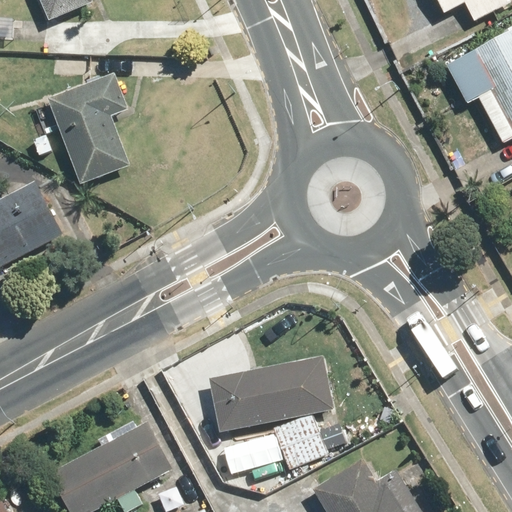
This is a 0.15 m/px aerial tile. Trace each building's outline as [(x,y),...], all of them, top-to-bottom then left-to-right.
[(45,0),(53,20),(99,2),(97,0),(45,0)] [(511,0),(443,0),(450,12),(473,1),(482,19),(511,3),(511,0)] [(511,35),(478,54),(511,116),(511,35)] [(122,74),(56,100),(89,184),(136,166),(118,119),(137,111),(122,74)] [(0,208),(0,275),(77,231),(48,181),(0,208)] [(341,408),(330,355),(215,379),(226,432),(341,408)] [(317,414),(282,429),(297,466),(333,451),(317,414)] [(153,421),(55,473),(76,511),(96,511),(178,468),(153,421)] [(368,456),(318,487),(333,511),(424,511),(400,471),(383,481),(368,456)] [(14,511),(4,491),(0,492),(0,511),(14,511)]
